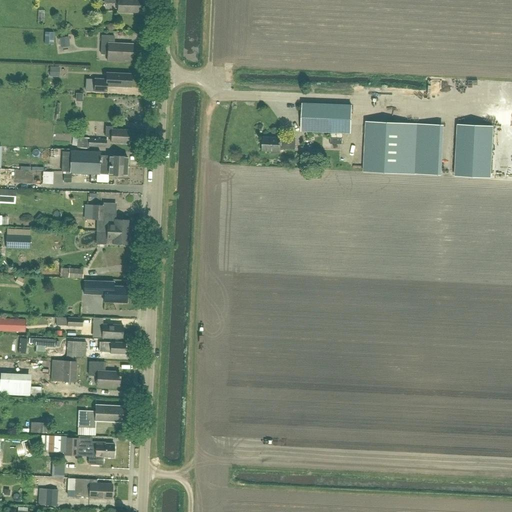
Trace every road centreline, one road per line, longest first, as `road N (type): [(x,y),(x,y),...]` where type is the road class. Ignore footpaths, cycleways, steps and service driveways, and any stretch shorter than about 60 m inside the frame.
road 1 (unclassified): [(142,511),(165,0)]
road 2 (track): [(213,0),(190,479)]
